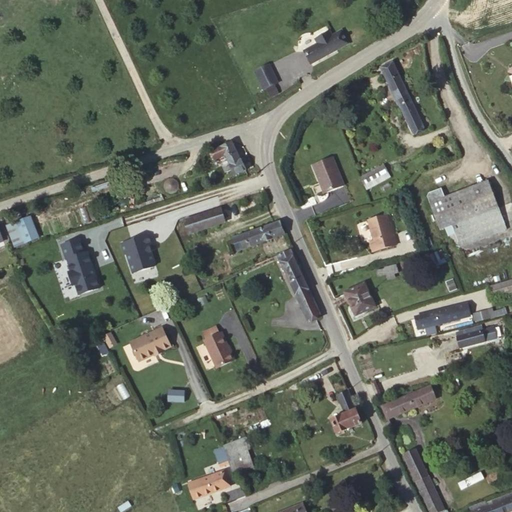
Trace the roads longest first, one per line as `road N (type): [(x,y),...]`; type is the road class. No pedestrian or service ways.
road 1 (unclassified): [(256,130),(0,211)]
road 2 (tertiary): [(343,348),(256,130)]
road 3 (tertiary): [(256,130),(437,2)]
road 4 (unclassified): [(343,348),(174,427)]
road 5 (tertiary): [(419,511),(343,348)]
road 6 (unclassified): [(511,162),(458,80),(437,2)]
